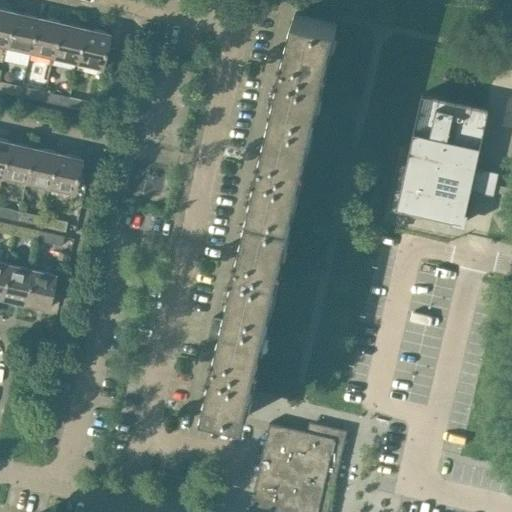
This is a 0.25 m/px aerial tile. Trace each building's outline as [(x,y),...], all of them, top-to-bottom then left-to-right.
[(0,45),(7,47),(14,12),(0,8),(0,45)] [(246,416),(332,44),(338,21),(296,11),(225,318),(214,315),(207,346),(218,349),(205,406),(246,416)] [(30,52),(38,17),(14,12),(7,47),(30,52)] [(53,58),(61,22),(38,17),(30,52),(53,58)] [(76,63),(84,28),(61,22),(53,58),(76,63)] [(108,33),(84,28),(76,63),(111,71),(115,50),(105,48),(108,33)] [(0,91),(20,96),(22,86),(0,81),(0,91)] [(43,101),(45,92),(22,86),(20,96),(43,101)] [(67,106),(69,97),(45,92),(43,101),(67,106)] [(397,207),(464,222),(489,108),(422,93),(397,207)] [(91,102),(69,97),(67,106),(89,111),(91,102)] [(0,176),(2,177),(10,142),(0,139),(0,176)] [(25,183),(33,147),(10,142),(2,177),(25,183)] [(48,188),(56,153),(33,147),(25,183),(48,188)] [(80,158),(56,153),(48,188),(72,193),(80,158)] [(0,216),(16,220),(18,211),(0,206),(0,216)] [(40,225),(42,216),(18,211),(16,220),(40,225)] [(66,222),(42,216),(40,225),(64,230),(66,222)] [(0,231),(13,235),(15,225),(0,221),(0,231)] [(37,240),(39,230),(15,225),(13,235),(37,240)] [(61,245),(63,236),(39,230),(37,240),(61,245)] [(0,298),(22,303),(30,268),(6,263),(0,291),(0,298)] [(54,274),(30,268),(22,303),(47,309),(54,274)] [(330,460),(335,437),(314,432),(270,422),(264,445),(330,460)] [(325,480),(330,460),(264,445),(260,465),(325,480)] [(321,501),(325,480),(260,465),(255,486),(321,501)] [(318,511),(321,501),(255,486),(250,508),(266,511),(318,511)]
